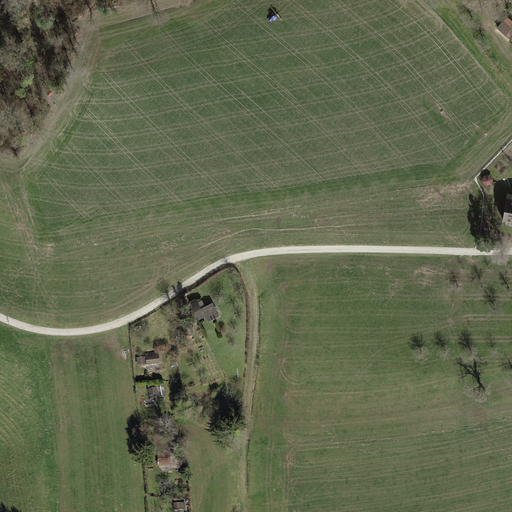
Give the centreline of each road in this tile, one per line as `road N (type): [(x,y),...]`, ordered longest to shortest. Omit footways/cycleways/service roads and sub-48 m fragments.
road 1 (track): [(242,255),(511,250)]
road 2 (track): [(0,316),(63,332),(102,329),(242,255)]
